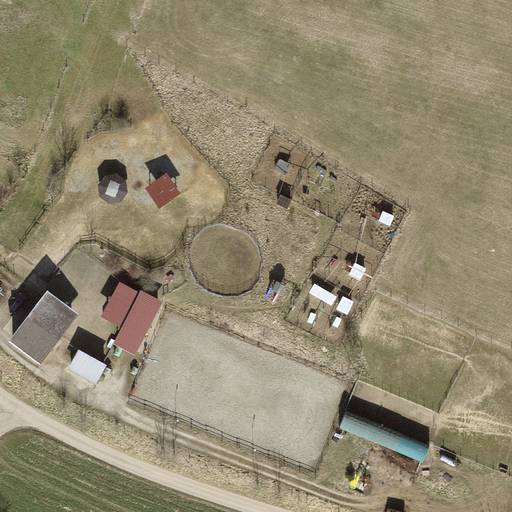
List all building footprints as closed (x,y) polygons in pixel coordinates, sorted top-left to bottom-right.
[(168,169),(147,182),(161,202),(182,190),(168,169)] [(107,171),(100,180),(100,194),(110,200),(122,198),(129,189),(127,177),(118,171),(107,171)] [(126,322),(117,337),(136,347),(164,296),(142,284),(140,288),(121,278),(104,310),(126,322)] [(49,284),(10,331),(41,357),(80,310),(49,284)] [(108,359),(79,344),(68,365),(97,380),(108,359)] [(431,441),(347,406),(339,425),(423,460),(431,441)]
